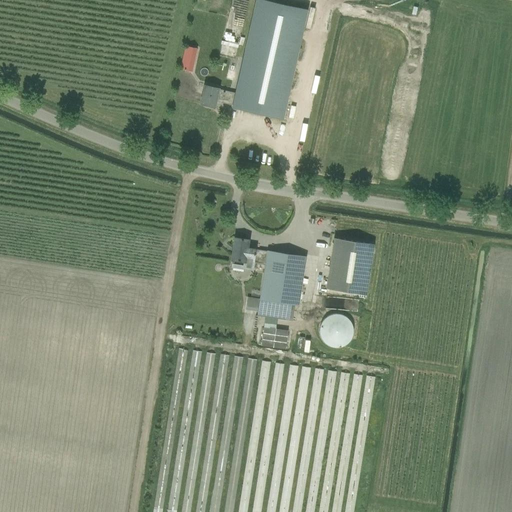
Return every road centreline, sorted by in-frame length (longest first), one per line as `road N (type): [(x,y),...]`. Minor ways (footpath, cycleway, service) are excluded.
road 1 (unclassified): [(511,221),(187,169),(0,94)]
road 2 (track): [(187,169),(134,511)]
road 3 (track): [(300,0),(318,4),(291,131),(230,118),(216,175)]
road 4 (unknown): [(313,190),(333,276),(328,315)]
